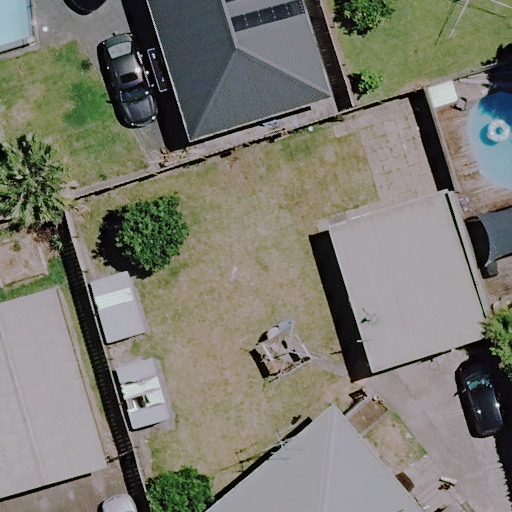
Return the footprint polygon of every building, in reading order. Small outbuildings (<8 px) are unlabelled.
[(317,107),(284,0),(141,0),(186,147),(317,107)] [(481,343),(435,196),(312,235),(359,382),(481,343)] [(98,361),(151,347),(131,264),(77,277),(98,361)] [(0,501),(104,474),(56,297),(0,312),(0,501)] [(151,347),(98,361),(118,443),(172,430),(151,347)] [(404,511),(325,418),(213,511),(404,511)]
